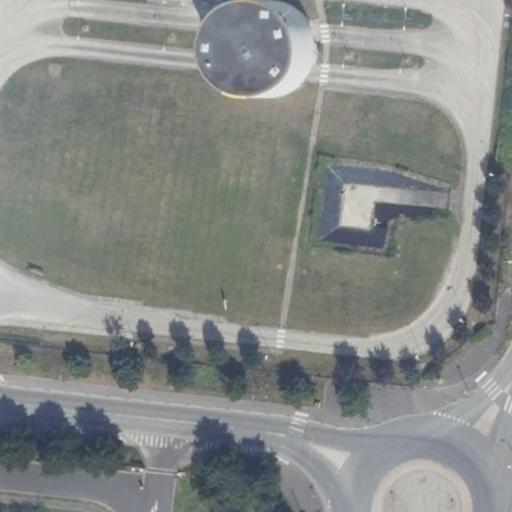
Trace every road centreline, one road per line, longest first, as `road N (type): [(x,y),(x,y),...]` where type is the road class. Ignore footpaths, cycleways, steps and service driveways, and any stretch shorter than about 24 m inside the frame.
road 1 (unknown): [(470,84),(459,208),(436,285),(407,330),(374,344),(332,346),(184,334),(0,336)]
road 2 (unknown): [(0,64),(470,84)]
road 3 (unclassified): [(362,486),(294,436),(0,403)]
